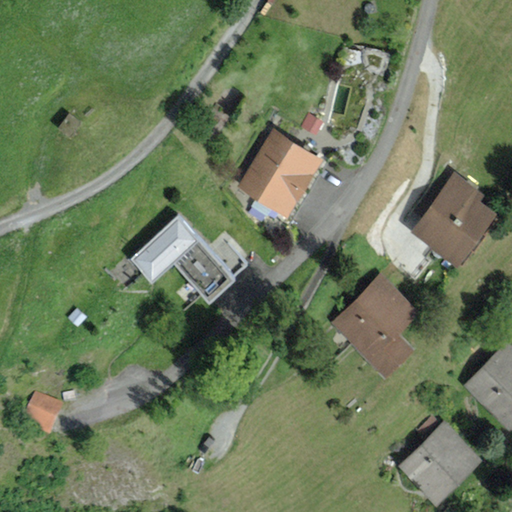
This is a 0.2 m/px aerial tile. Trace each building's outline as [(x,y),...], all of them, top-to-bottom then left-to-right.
[(323,121),(310,113),(302,127),(315,135),(323,121)] [(70,114),(58,128),(70,138),(82,124),(70,114)] [(323,159),(274,129),(238,187),(287,217),(323,159)] [(486,194),(455,171),(409,232),(456,267),(495,214),(480,202),(486,194)] [(213,251),(179,214),(130,259),(151,282),(172,263),(209,303),(237,277),(213,251)] [(227,239),(213,251),(237,277),(251,265),(227,239)] [(382,273),(332,323),(385,376),(413,348),(399,334),(421,312),(382,273)] [(511,427),(511,345),(507,341),(464,384),(510,429),(511,427)] [(65,407),(35,392),(20,423),(49,437),(65,407)] [(481,458),(442,420),(397,466),(436,504),(481,458)]
